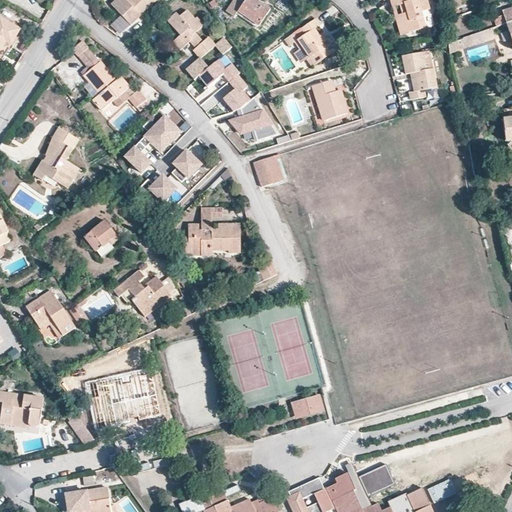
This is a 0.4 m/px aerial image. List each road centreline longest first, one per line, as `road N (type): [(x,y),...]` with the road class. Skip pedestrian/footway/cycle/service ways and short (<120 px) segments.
road 1 (residential): [(68,8),(177,93),(235,162),(295,284)]
road 2 (unknown): [(235,162),(152,242),(168,285)]
road 3 (unknown): [(326,450),(371,472),(426,479),(441,511)]
road 4 (residential): [(0,115),(68,8)]
